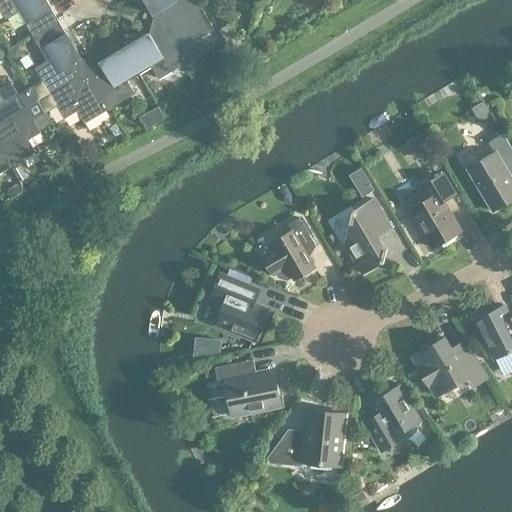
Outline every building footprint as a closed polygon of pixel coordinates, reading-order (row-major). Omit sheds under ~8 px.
[(0,0),(0,7),(6,18),(18,10),(33,35),(59,20),(46,0),(0,0)] [(145,0),(154,14),(164,17),(173,19),(199,4),(196,0),(145,0)] [(214,29),(199,4),(173,19),(164,17),(159,35),(169,37),(184,63),(209,48),(202,36),(214,29)] [(81,58),(59,20),(33,35),(48,60),(36,67),(43,80),(31,87),(38,99),(76,77),(78,67),(81,58)] [(229,28),(219,34),(228,48),(237,42),(229,28)] [(149,33),(124,47),(139,73),(152,66),(159,78),(184,63),(169,37),(159,35),(149,33)] [(19,44),(9,50),(15,59),(22,55),(23,51),(19,44)] [(139,73),(124,47),(99,62),(97,72),(94,81),(110,107),(135,93),(127,80),(139,73)] [(97,72),(78,67),(76,77),(38,99),(45,112),(58,105),(65,117),(77,110),(85,122),(110,107),(94,81),(97,72)] [(0,88),(0,121),(38,99),(31,87),(19,94),(11,82),(0,88)] [(45,112),(38,99),(0,121),(0,148),(11,166),(35,151),(28,139),(40,131),(33,119),(45,112)] [(165,100),(158,104),(163,113),(174,106),(171,101),(165,100)] [(482,101),(471,107),(480,122),(490,115),(482,101)] [(157,106),(148,111),(155,123),(164,118),(157,106)] [(511,151),(511,148),(502,133),(490,140),(489,143),(495,152),(468,169),(492,210),(511,198),(511,178),(500,158),(511,151)] [(419,136),(407,143),(411,150),(423,143),(419,136)] [(0,148),(0,172),(11,166),(0,148)] [(20,163),(12,168),(19,180),(27,175),(20,163)] [(361,165),(349,172),(353,179),(359,180),(367,175),(361,165)] [(461,231),(443,201),(455,194),(443,173),(421,186),(428,198),(405,212),(419,235),(426,231),(434,245),(432,246),(433,247),(461,231)] [(16,182),(6,188),(11,196),(21,190),(16,182)] [(387,249),(385,248),(379,238),(393,229),(374,198),(355,210),(353,209),(349,222),(352,223),(346,245),(362,272),(382,261),(384,262),(387,249)] [(272,274),(286,265),(294,279),(315,267),(306,251),(316,245),(299,217),(288,224),(292,230),(272,242),(276,248),(262,256),(272,274)] [(326,237),(330,244),(335,241),(331,234),(326,237)] [(216,323),(255,339),(268,309),(250,302),(248,297),(253,287),(220,274),(212,294),(220,297),(216,305),(218,309),(221,310),(216,323)] [(511,319),(504,306),(476,320),(494,358),(511,348),(511,319)] [(194,335),(192,358),(219,352),(221,338),(194,335)] [(488,377),(468,342),(466,339),(465,339),(467,343),(453,351),(444,337),(413,356),(419,366),(418,366),(430,385),(437,395),(438,395),(438,394),(467,377),(472,386),(488,377)] [(249,411),(281,405),(274,369),(249,374),(246,360),(215,367),(218,382),(225,380),(232,415),(235,414),(237,416),(247,413),(249,411)] [(419,420),(399,386),(371,403),(379,417),(378,421),(368,427),(382,450),(392,444),(393,440),(397,441),(408,435),(409,431),(407,427),(419,420)] [(346,414),(307,409),(304,431),(289,429),(268,457),(270,462),(300,465),(303,461),(341,465),(346,414)] [(363,490),(351,497),(355,504),(367,497),(363,490)] [(336,503),(335,511),(343,511),(344,503),(336,503)]
